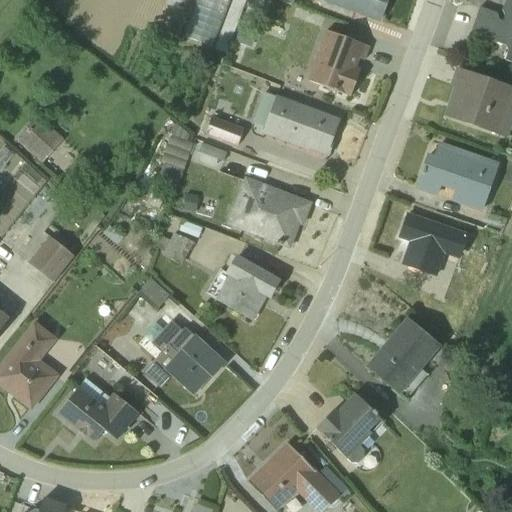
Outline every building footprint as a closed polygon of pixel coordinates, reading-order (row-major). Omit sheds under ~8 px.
[(198,0),(187,37),(213,45),(226,0),(198,0)] [(244,0),(232,0),(213,50),(213,51),(224,55),(244,0)] [(378,21),(386,0),(320,0),(378,22),(378,21)] [(478,9),(469,35),(485,41),(488,47),(494,44),(503,47),(506,53),(503,62),(511,64),(511,0),(504,0),(501,12),(503,17),(501,23),(497,21),(497,20),(495,15),(478,9)] [(238,40),(236,46),(246,50),(248,46),(253,48),(259,34),(244,28),(241,35),(238,34),(236,39),(238,40)] [(305,82),(349,98),(359,71),(355,69),(358,61),(363,62),(368,49),(324,32),(305,82)] [(511,89),(454,69),(448,88),(451,89),(442,118),(505,140),(511,120),(511,89)] [(189,131),(127,81),(117,93),(134,107),(133,110),(171,140),(169,142),(176,148),(189,131)] [(338,121),(262,94),(251,124),(262,128),(260,135),(327,159),(332,146),(330,145),(338,121)] [(41,108),(15,136),(41,161),(68,133),(41,108)] [(242,131),(211,119),(204,136),(235,148),(242,131)] [(127,196),(158,145),(141,135),(92,217),(100,223),(119,192),(127,196)] [(425,156),(413,190),(436,198),(439,189),(452,193),(449,203),(480,214),(497,165),(437,143),(432,158),(425,156)] [(224,155),(200,145),(197,154),(221,164),(224,155)] [(243,178),(224,227),(289,252),(299,227),(301,228),(310,204),(243,178)] [(183,196),(182,212),(195,214),(197,197),(183,196)] [(406,244),(399,266),(435,279),(443,256),(458,261),(467,236),(405,214),(396,240),(406,244)] [(201,230),(165,216),(162,224),(178,231),(177,232),(196,240),(201,230)] [(122,239),(108,227),(102,234),(116,247),(122,239)] [(52,280),(77,252),(52,230),(27,258),(52,280)] [(213,302),(252,323),(265,300),(268,301),(279,282),(234,257),(223,276),(226,278),(213,302)] [(170,296),(150,278),(137,294),(157,311),(170,296)] [(190,322),(174,308),(168,315),(184,329),(190,322)] [(0,334),(10,322),(0,314),(0,334)] [(440,348),(405,318),(363,368),(398,397),(399,396),(405,401),(427,376),(421,371),(440,348)] [(56,340),(32,321),(0,363),(0,389),(30,412),(58,376),(39,362),(56,340)] [(211,380),(225,365),(193,336),(192,336),(184,329),(182,332),(170,321),(149,344),(160,354),(142,374),(159,390),(170,378),(192,398),(210,379),(211,380)] [(77,389),(55,417),(92,446),(102,433),(115,443),(138,415),(112,394),(101,408),(77,389)] [(381,425),(352,394),(335,413),(332,410),(314,430),(350,464),(355,464),(362,458),(362,451),(358,447),(369,436),(376,433),(380,428),(381,425)] [(286,445),(247,484),(274,511),(276,511),(295,493),(313,511),(323,511),(346,490),(326,470),(319,477),(286,445)] [(63,511),(65,508),(42,500),(38,511),(34,510),(31,511),(63,511)]
